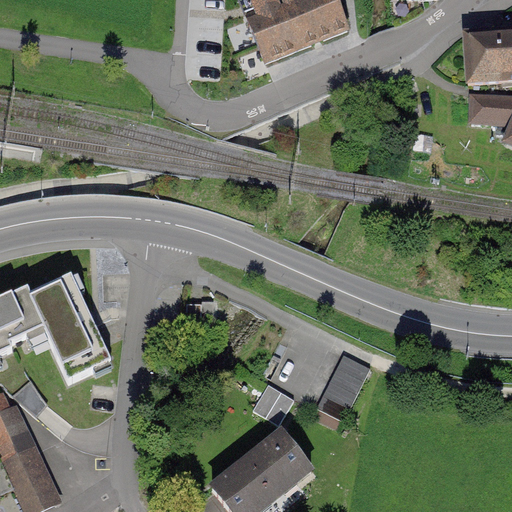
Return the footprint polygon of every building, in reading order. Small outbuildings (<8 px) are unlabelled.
[(308,0),(246,24),(263,68),(350,35),(336,0),(308,0)] [(511,35),(463,39),(467,91),(511,88),(511,35)] [(510,129),(511,124),(511,98),(471,97),(470,127),(510,129)] [(511,124),(510,129),(503,147),(511,150),(511,124)] [(109,350),(64,261),(36,275),(80,364),(109,350)] [(34,275),(0,291),(0,345),(55,318),(34,275)] [(219,307),(191,307),(190,335),(218,336),(219,307)] [(376,370),(350,356),(321,409),(348,423),(376,370)] [(301,398),(276,383),(259,411),(284,426),(301,398)] [(7,385),(0,387),(0,432),(38,511),(54,511),(66,507),(7,385)] [(278,423),(204,479),(228,511),(285,511),(323,483),(278,423)]
